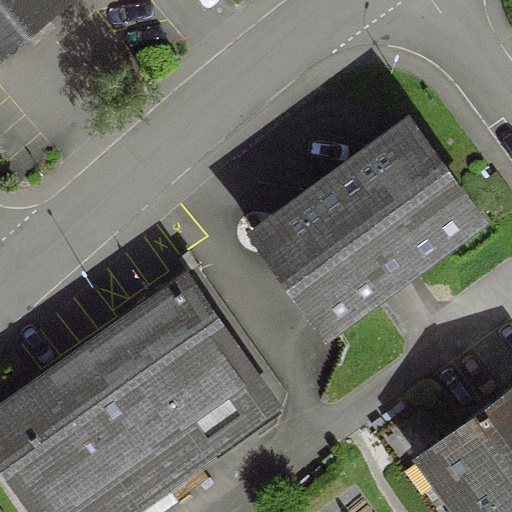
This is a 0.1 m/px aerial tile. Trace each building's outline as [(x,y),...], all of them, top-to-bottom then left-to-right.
[(41,19),(64,0),(0,0),(0,53),(22,36),(25,40),(45,23),(41,19)] [(407,268),(474,220),(402,121),(249,232),(321,331),(388,282),(382,273),(400,259),(407,268)] [(78,357),(164,477),(269,403),(225,341),(217,347),(175,288),(78,357)] [(115,511),(164,477),(78,357),(0,412),(0,468),(31,511),(115,511)] [(511,511),(511,386),(415,457),(455,511),(511,511)]
